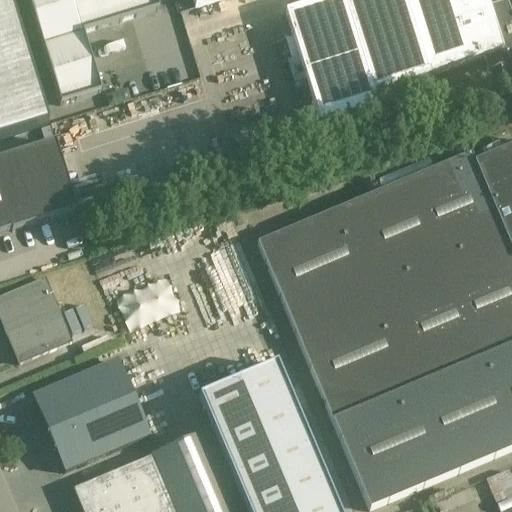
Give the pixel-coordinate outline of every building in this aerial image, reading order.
[(0,0),(0,142),(48,128),(8,0),(0,0)] [(68,0),(80,37),(158,13),(153,0),(68,0)] [(511,70),(511,31),(511,29),(511,27),(511,19),(508,6),(503,3),(488,8),(485,0),(410,0),(404,2),(403,0),(341,0),(370,96),(482,60),(486,72),(499,68),(501,74),(511,70)] [(83,37),(42,50),(60,109),(101,96),(83,37)] [(118,52),(96,61),(107,90),(129,81),(118,52)] [(511,150),(474,166),(470,158),(256,247),(367,511),(372,511),(511,453),(511,150)] [(38,174),(0,187),(0,236),(53,217),(38,174)] [(0,301),(0,319),(20,367),(73,345),(47,282),(0,301)] [(72,493),(80,511),(336,511),(276,369),(199,401),(212,435),(72,493)] [(35,400),(65,474),(111,455),(81,381),(35,400)]
